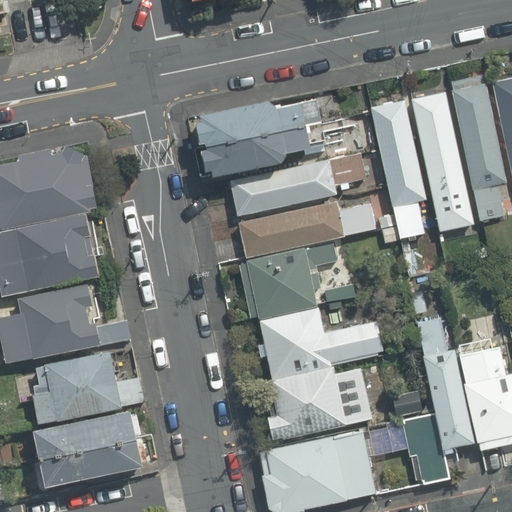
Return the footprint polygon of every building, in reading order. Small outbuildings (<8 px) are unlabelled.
[(0,0),(0,33),(7,32),(6,26),(11,25),(8,12),(13,11),(11,1),(6,2),(5,0),(0,0)] [(511,76),(493,81),(511,168),(511,76)] [(475,189),(482,219),(505,214),(499,184),(507,182),(487,83),(482,83),(481,83),(480,83),(479,83),(478,83),(477,83),(476,83),(475,83),(474,83),(473,83),(472,84),(471,84),(470,84),(470,85),(469,85),(468,86),(467,86),(454,90),(474,189),(475,189)] [(411,99),(439,230),(473,223),(445,92),(411,99)] [(207,145),(321,122),(317,100),(278,108),(268,101),(201,115),(202,120),(197,121),(202,143),(207,142),(207,145)] [(395,205),(401,237),(425,232),(418,201),(426,199),(406,100),(372,107),(393,206),(395,205)] [(321,122),(207,145),(208,148),(203,149),(207,171),(212,170),(214,176),(282,162),(287,152),(326,144),(321,122)] [(0,166),(0,230),(92,211),(91,207),(98,206),(88,155),(85,155),(68,144),(64,152),(54,154),(53,148),(19,155),(20,162),(0,166)] [(232,180),(239,214),(337,193),(335,184),(336,184),(367,178),(362,152),(232,180)] [(241,222),(248,257),(346,236),(346,234),(377,227),(371,203),(340,210),(338,201),(241,222)] [(0,276),(4,295),(100,274),(87,213),(0,231),(0,276)] [(380,227),(396,223),(393,213),(377,217),(380,227)] [(386,243),(399,240),(396,226),(383,229),(386,243)] [(260,315),(260,318),(319,306),(315,288),(323,287),(318,265),(339,260),(335,244),(307,250),(307,247),(248,260),(249,263),(241,264),(253,317),(260,315)] [(326,288),(329,301),(358,295),(355,282),(326,288)] [(96,326),(98,326),(97,322),(91,323),(88,306),(94,305),(89,283),(20,298),(23,312),(0,316),(0,324),(8,362),(99,342),(96,326)] [(361,310),(380,305),(377,293),(358,297),(361,310)] [(324,332),(319,307),(260,320),(265,343),(258,344),(261,357),(267,355),(272,378),(332,365),(378,354),(377,351),(383,350),(376,320),(324,332)] [(447,351),(440,317),(418,322),(425,355),(424,355),(444,448),(474,442),(454,349),(447,351)] [(128,319),(98,326),(96,326),(99,342),(100,345),(132,339),(128,319)] [(511,372),(505,374),(500,347),(461,355),(467,382),(464,383),(476,441),(478,441),(480,449),(511,442),(511,372)] [(124,404),(119,382),(111,350),(47,363),(47,366),(38,368),(41,383),(36,384),(38,393),(35,393),(41,423),(124,406),(124,404)] [(269,416),(274,437),(284,435),(285,437),(372,418),(361,368),(337,374),(335,365),(265,381),(273,415),(269,416)] [(139,378),(119,382),(124,404),(144,399),(140,379),(139,378)] [(396,415),(422,410),(419,390),(393,394),(396,415)] [(42,457),(138,437),(137,433),(141,432),(137,413),(133,414),(131,409),(36,430),(42,457)] [(402,424),(406,445),(414,484),(449,477),(436,413),(402,421),(402,424)] [(368,429),(369,431),(334,438),(333,435),(267,448),(268,450),(262,452),(266,474),(264,474),(270,506),(279,511),(291,511),(306,509),(306,508),(350,499),(350,498),(377,492),(370,455),(374,455),(394,451),(393,448),(406,445),(402,424),(388,427),(388,425),(368,429)] [(139,440),(138,437),(42,457),(47,485),(144,464),(143,460),(148,459),(144,439),(139,440)]
